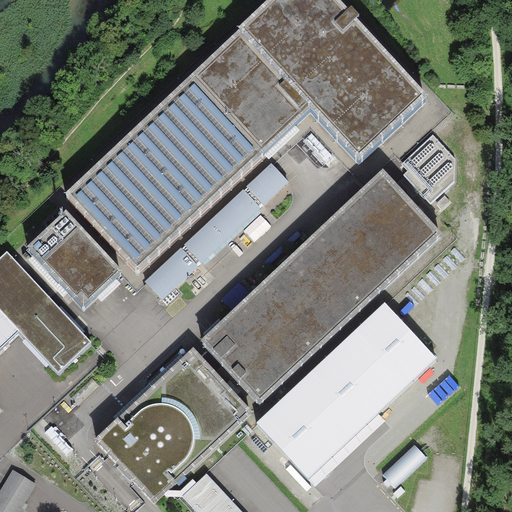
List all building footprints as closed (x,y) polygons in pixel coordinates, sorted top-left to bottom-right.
[(426,98),(335,0),(274,0),(61,194),(69,203),(105,243),(137,279),(316,108),(360,159),(426,98)] [(457,161),(433,136),(399,166),(407,173),(402,176),(431,209),(458,184),(457,161)] [(146,283),(163,301),(288,186),(272,167),(146,283)] [(441,236),(382,174),(201,344),(230,375),(260,406),(441,236)] [(243,234),(236,241),(245,251),(272,226),(262,215),(242,234),(243,234)] [(66,216),(26,251),(84,315),(124,277),(66,216)] [(240,302),(303,243),(292,234),(222,301),(231,311),(240,302)] [(3,253),(0,256),(0,314),(57,375),(90,345),(3,253)] [(384,305),(255,424),(315,489),(337,469),(386,423),(380,416),(437,363),(384,305)] [(255,414),(193,348),(94,440),(125,474),(153,505),(255,414)] [(426,460),(414,447),(381,476),(385,480),(381,483),(387,489),(390,486),(394,490),(426,460)] [(0,511),(15,511),(33,484),(10,471),(0,488),(0,511)] [(239,511),(205,476),(183,497),(196,511),(239,511)]
